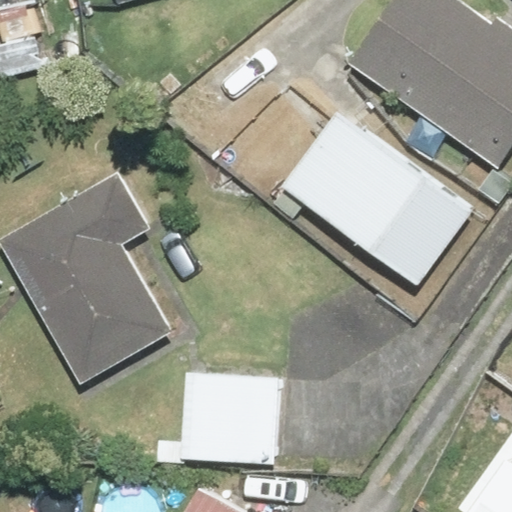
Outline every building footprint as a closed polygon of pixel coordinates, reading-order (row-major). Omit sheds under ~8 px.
[(511,19),(485,0),(402,0),(361,58),(504,160),(511,148),(511,19)] [(343,110),(285,185),(423,291),(481,216),(343,110)] [(131,166),(9,235),(93,382),(187,329),(135,238),(163,222),(131,166)] [(369,318),(352,278),(298,300),(315,341),(369,318)] [(274,375),(190,368),(183,451),(267,458),(274,375)] [(511,511),(511,465),(477,511),(511,511)] [(257,511),(196,478),(177,511),(257,511)]
